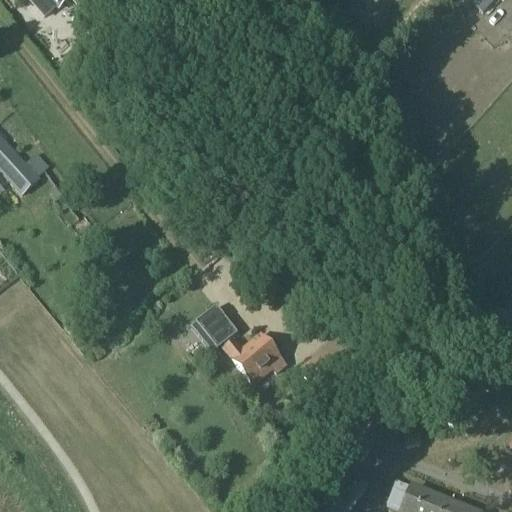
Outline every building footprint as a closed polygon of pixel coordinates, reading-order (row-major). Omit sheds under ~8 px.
[(48,0),(58,10),(69,0),(71,0),(77,6),(82,0),(48,0)] [(462,0),(482,17),(497,0),(462,0)] [(383,157),(386,155),(392,152),(383,135),(379,138),(375,140),(383,157)] [(0,175),(21,198),(38,182),(0,139),(0,175)] [(222,348),(224,352),(251,386),(271,370),(275,375),(283,369),(259,339),(241,354),(233,344),(231,346),(229,343),(237,336),(214,309),(190,329),(212,356),(222,348)] [(445,359),(420,338),(406,354),(400,359),(399,359),(375,387),(388,398),(417,364),(430,376),(445,359)] [(419,398),(419,399),(416,403),(432,416),(433,414),(453,428),(484,394),(456,371),(453,374),(444,367),(422,392),(423,394),(419,398)] [(406,451),(419,448),(416,430),(402,433),(406,451)] [(343,489),(326,511),(349,511),(367,488),(357,480),(347,492),(343,489)] [(465,511),(412,490),(402,511),(465,511)]
